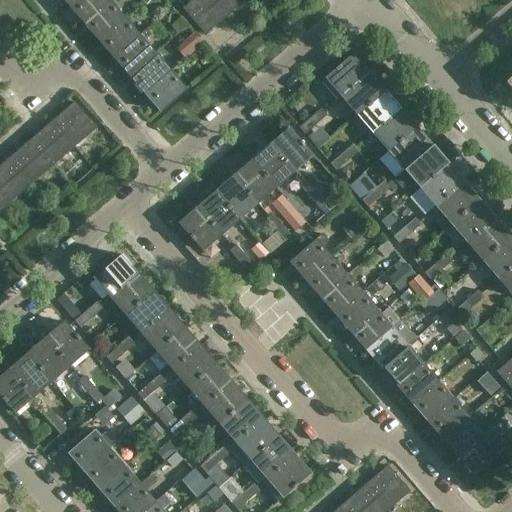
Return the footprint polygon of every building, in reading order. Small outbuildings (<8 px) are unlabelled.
[(111,0),(76,0),(70,6),(85,23),(111,0)] [(127,18),(111,0),(85,23),(100,41),(127,18)] [(215,0),(192,0),(183,9),(205,34),(228,15),(215,0)] [(215,0),(228,15),(245,0),(215,0)] [(182,17),(171,27),(179,35),(189,26),(182,17)] [(100,41),(115,59),(142,35),(127,18),(100,41)] [(203,43),(195,34),(177,50),(185,59),(203,43)] [(157,53),(142,35),(115,59),(130,76),(157,53)] [(130,76),(146,94),(172,70),(157,53),(130,76)] [(338,100),(342,97),(368,74),(352,55),(322,81),(338,100)] [(188,89),(172,70),(146,94),(161,112),(188,89)] [(384,92),(368,74),(342,97),(358,115),(384,92)] [(358,115),(358,116),(373,133),(399,110),(384,92),(358,115)] [(53,122),(75,148),(97,129),(75,104),(53,122)] [(326,116),(324,113),(321,109),(310,119),(316,125),(326,116)] [(415,128),(399,110),(373,133),(389,151),(415,128)] [(305,135),(316,125),(310,119),(299,128),(305,135)] [(32,141),(54,166),(71,151),(75,148),(53,122),(32,141)] [(389,151),(405,170),(431,146),(415,128),(389,151)] [(271,145),(294,172),(312,156),(289,129),(271,145)] [(32,141),(11,159),(33,184),(54,166),(32,141)] [(276,187),(294,172),(271,145),(252,161),(275,188),(276,187)] [(341,155),(347,162),(358,152),(352,146),(341,155)] [(447,165),(431,146),(405,170),(390,183),(395,189),(399,186),(401,189),(413,179),(421,188),(447,165)] [(336,171),(347,162),(341,155),(330,164),(336,171)] [(0,189),(12,203),(33,184),(11,159),(0,168),(0,189)] [(257,203),(275,188),(252,161),(234,177),(257,203)] [(421,188),(436,206),(462,183),(447,165),(421,188)] [(239,219),(257,203),(234,177),(216,192),(239,219)] [(361,200),(373,190),(362,178),(350,188),(361,200)] [(302,188),(311,199),(318,194),(322,190),(313,179),(302,188)] [(372,191),(378,198),(389,189),(383,182),(372,191)] [(478,201),(462,183),(436,206),(452,224),(478,201)] [(0,213),(12,203),(0,189),(0,213)] [(367,208),(378,198),(372,191),(362,201),(367,208)] [(220,235),(239,219),(216,192),(198,208),(220,235)] [(327,205),(318,194),(311,199),(321,211),(324,208),(327,205)] [(281,198),(271,207),(294,234),(305,225),(281,198)] [(452,224),(468,242),(494,219),(478,201),(452,224)] [(202,250),(220,235),(198,208),(179,224),(202,250)] [(275,231),(281,225),(272,214),(269,217),(265,220),(275,231)] [(386,230),(396,222),(389,215),(380,223),(386,230)] [(358,218),(345,229),(352,238),(366,227),(358,218)] [(403,228),(409,235),(420,225),(414,219),(403,228)] [(509,237),(494,219),(468,242),(483,261),(509,237)] [(291,236),(281,225),(275,231),(285,242),(291,236)] [(398,244),(409,235),(403,228),(392,237),(398,244)] [(333,257),(322,245),(328,240),(324,235),(318,240),(317,239),(290,262),(306,280),(333,257)] [(483,261),(499,279),(511,267),(511,239),(510,238),(509,237),(483,261)] [(414,255),(421,249),(415,241),(407,248),(414,255)] [(381,254),(390,246),(386,242),(377,250),(381,254)] [(260,262),(268,255),(259,244),(251,251),(260,262)] [(228,251),(248,273),(259,264),(244,246),(239,250),(235,245),(228,251)] [(394,250),(390,246),(381,254),(385,258),(394,250)] [(110,297),(137,274),(120,254),(94,278),(110,297)] [(435,264),(440,271),(451,261),(446,255),(435,264)] [(321,298),(348,275),(333,257),(306,280),(321,298)] [(405,264),(394,274),(405,287),(407,285),(417,277),(414,274),(405,264)] [(429,280),(440,271),(435,264),(424,274),(429,280)] [(511,267),(499,279),(511,293),(511,267)] [(153,292),(152,291),(137,274),(110,297),(126,315),(153,292)] [(363,292),(348,275),(321,298),(337,315),(363,292)] [(423,303),(432,295),(428,290),(417,277),(407,285),(423,303)] [(428,290),(432,295),(439,288),(435,284),(428,290)] [(376,291),(371,286),(363,292),(337,315),(337,316),(352,333),(379,310),(368,298),(376,291)] [(483,298),(481,295),(477,291),(466,301),(472,307),(483,298)] [(168,310),(153,292),(126,315),(142,333),(168,310)] [(445,302),(437,292),(429,298),(438,308),(445,302)] [(96,302),(85,312),(91,319),(110,302),(107,299),(99,306),(96,302)] [(461,317),(472,307),(466,301),(455,310),(461,317)] [(379,310),(352,333),(367,351),(394,328),(393,327),(400,322),(388,308),(382,313),(379,310)] [(184,328),(168,310),(142,333),(157,351),(184,328)] [(85,312),(74,322),(80,328),(91,319),(85,312)] [(454,338),(463,330),(455,322),(446,330),(454,338)] [(87,350),(65,323),(46,339),(69,366),(87,350)] [(200,346),(184,328),(157,351),(173,369),(200,346)] [(367,351),(382,368),(409,345),(394,328),(367,351)] [(470,339),(463,330),(454,338),(461,347),(470,339)] [(51,381),(69,366),(46,339),(28,355),(51,381)] [(133,345),(131,342),(128,339),(117,348),(122,355),(133,345)] [(424,363),(409,345),(382,368),(398,386),(424,363)] [(189,388),(216,365),(200,346),(173,369),(189,388)] [(111,364),(122,355),(117,348),(105,358),(111,364)] [(470,356),(477,364),(483,358),(477,351),(470,356)] [(33,397),(51,381),(28,355),(10,370),(33,397)] [(511,391),(511,358),(496,372),(511,391)] [(424,363),(398,386),(413,404),(440,380),(436,376),(424,363)] [(231,383),(216,365),(189,388),(204,406),(231,383)] [(0,395),(14,413),(33,397),(10,370),(0,379),(0,395)] [(490,396),(499,388),(487,374),(478,381),(490,396)] [(164,382),(162,379),(159,375),(148,385),(154,391),(164,382)] [(87,393),(93,387),(84,376),(80,379),(77,382),(87,393)] [(428,422),(455,398),(440,380),(413,404),(428,421),(428,422)] [(204,406),(220,424),(247,401),(231,383),(204,406)] [(143,401),(154,391),(148,385),(137,394),(143,401)] [(103,398),(93,387),(87,393),(96,404),(100,401),(103,398)] [(101,401),(108,409),(121,398),(114,390),(101,401)] [(455,398),(428,422),(444,440),(471,416),(455,398)] [(133,427),(145,416),(131,400),(118,411),(133,427)] [(236,443),(263,419),(247,401),(220,424),(229,434),(236,443)] [(42,413),(51,424),(58,418),(48,408),(44,411),(42,413)] [(174,437),(185,427),(179,421),(178,422),(165,408),(156,416),(174,437)] [(196,418),(193,415),(191,411),(179,421),(185,427),(196,418)] [(471,416),(444,440),(459,457),(485,433),(471,416)] [(51,424),(61,435),(67,429),(58,418),(51,424)] [(236,443),(251,460),(278,437),(277,436),(263,419),(236,443)] [(144,434),(152,443),(161,435),(153,426),(144,434)] [(459,457),(474,475),(501,451),(492,440),(497,436),(491,428),(485,433),(459,457)] [(69,453),(85,472),(112,448),(116,444),(115,443),(115,441),(110,435),(108,435),(106,433),(102,436),(96,430),(69,453)] [(294,456),(278,437),(251,460),(267,478),(294,456)] [(165,463),(166,461),(176,453),(177,452),(169,442),(157,453),(165,463)] [(222,447),(211,457),(217,464),(228,454),(226,452),(222,447)] [(112,448),(85,472),(100,490),(128,466),(112,448)] [(176,453),(166,461),(173,469),(183,460),(176,453)] [(267,478),(283,497),(310,474),(294,456),(267,478)] [(206,473),(217,464),(211,457),(200,467),(206,473)] [(128,466),(100,490),(115,507),(142,483),(133,472),(128,466)] [(366,485),(388,510),(410,491),(388,466),(366,485)] [(198,500),(214,486),(209,480),(205,483),(195,472),(183,482),(198,500)] [(148,478),(142,483),(115,507),(119,511),(144,511),(158,501),(147,488),(152,483),(149,480),(150,479),(148,478)] [(260,491),(257,487),(254,484),(243,493),(249,500),(260,491)] [(366,485),(344,503),(352,511),(386,511),(388,510),(366,485)] [(206,494),(214,503),(223,495),(215,486),(206,494)] [(237,510),(249,500),(243,493),(231,503),(237,510)] [(164,495),(158,501),(144,511),(167,511),(164,509),(171,503),(164,495)] [(352,511),(344,503),(333,511),(352,511)]
